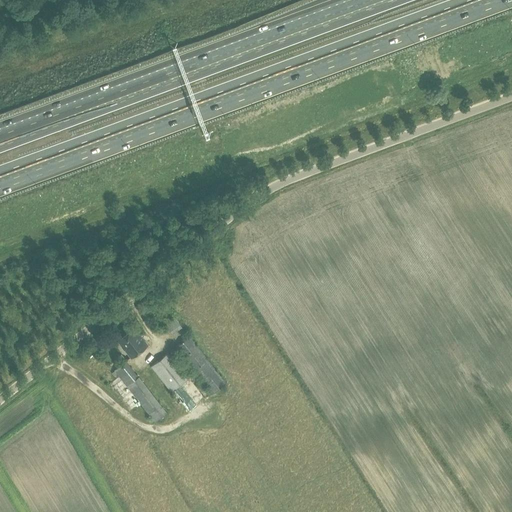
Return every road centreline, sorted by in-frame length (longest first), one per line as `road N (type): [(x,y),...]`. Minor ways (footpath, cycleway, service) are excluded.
road 1 (unclassified): [(0,399),(270,189),(511,96)]
road 2 (motorway): [(0,178),(481,0)]
road 3 (motorway): [(380,0),(0,140)]
